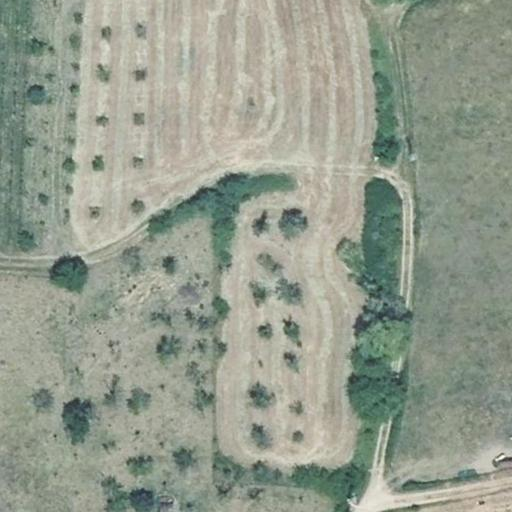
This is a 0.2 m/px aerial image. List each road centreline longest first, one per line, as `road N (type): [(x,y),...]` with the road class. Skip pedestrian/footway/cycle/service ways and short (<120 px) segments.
road 1 (track): [(369,511),(396,361),(407,174),(398,65),(377,0)]
road 2 (track): [(0,263),(56,266),(91,256),(217,181),(258,172),(407,174)]
road 3 (track): [(511,486),(369,511)]
